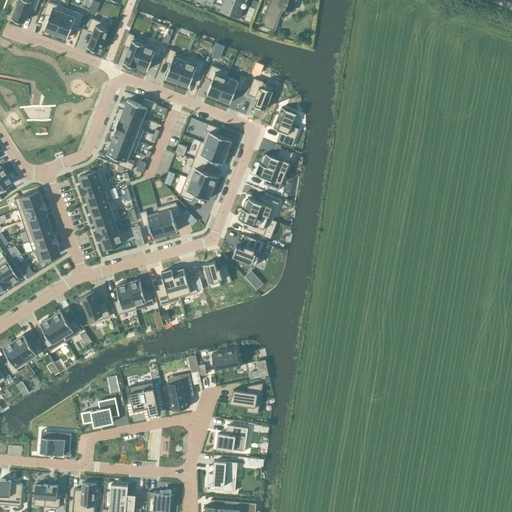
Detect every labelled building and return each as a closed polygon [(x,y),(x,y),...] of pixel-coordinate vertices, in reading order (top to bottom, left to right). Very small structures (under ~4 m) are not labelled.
[(15,11),(12,18),(24,22),(26,18),(29,9),(35,11),(39,0),(18,0),(18,3),(16,2),(13,10),(15,11)] [(197,0),(212,5),(213,3),(221,6),(220,10),(240,18),(246,0),(197,0)] [(270,0),(261,25),(274,30),(283,8),(292,11),(296,1),(298,1),(298,0),(270,0)] [(48,1),(43,14),(49,17),(44,30),(46,31),(45,32),(53,35),(53,34),(55,35),(66,8),(48,1)] [(66,8),(55,35),(67,39),(72,26),(78,28),(83,15),(66,8)] [(92,18),(86,31),(92,34),(87,47),(99,52),(102,45),(104,45),(107,37),(105,37),(107,31),(110,25),(92,18)] [(128,32),(123,45),(129,48),(128,50),(124,62),(135,66),(146,39),(145,39),(145,41),(134,37),(135,35),(128,32)] [(146,39),(135,66),(136,67),(136,66),(138,66),(137,68),(145,71),(145,70),(147,70),(153,57),(159,59),(164,46),(146,39)] [(170,49),(165,62),(171,64),(165,77),(167,78),(167,80),(175,83),(175,81),(177,82),(188,55),(187,55),(186,58),(175,53),(176,51),(170,49)] [(188,55),(177,82),(182,84),(186,85),(189,86),(194,73),(200,75),(205,62),(188,55)] [(211,65),(206,78),(212,80),(209,87),(208,90),(207,93),(209,94),(208,96),(216,99),(217,97),(219,98),(229,71),(211,65)] [(229,71),(219,98),(230,102),(236,89),(241,91),(247,78),(240,76),(238,81),(228,76),(229,72),(229,71)] [(257,97),(254,104),(266,109),(267,103),(269,104),(273,96),(271,95),(274,85),(254,77),(248,94),(257,97)] [(128,99),(123,110),(145,119),(146,117),(149,108),(155,110),(157,104),(144,99),(142,105),(128,99)] [(281,107),(273,128),(280,131),(277,140),(292,147),(299,128),(291,125),(296,113),(281,107)] [(118,120),(144,130),(141,129),(145,119),(123,110),(119,120),(118,120)] [(118,120),(114,131),(139,141),(142,134),(144,130),(118,120)] [(201,140),(201,141),(227,151),(232,140),(218,134),(221,128),(208,123),(205,130),(207,131),(207,132),(203,141),(201,140)] [(115,132),(111,142),(135,152),(139,141),(114,131),(114,132),(115,132)] [(201,141),(194,159),(207,164),(209,158),(223,163),(223,161),(225,162),(228,154),(226,153),(227,151),(201,141)] [(111,143),(107,153),(121,159),(118,165),(131,170),(134,163),(129,161),(133,151),(135,152),(111,142),(111,143)] [(260,162),(260,163),(285,172),(294,152),(280,147),(277,156),(266,152),(265,155),(263,154),(260,162)] [(192,164),(187,177),(213,187),(214,185),(215,186),(218,178),(217,178),(218,176),(204,170),(207,164),(194,159),(192,164)] [(260,163),(256,173),(266,177),(264,183),(279,189),(285,172),(260,163)] [(84,174),(79,176),(83,186),(81,187),(81,188),(106,179),(102,168),(92,172),(92,170),(84,173),(84,174)] [(7,175),(0,179),(0,198),(10,192),(7,187),(12,183),(7,175)] [(187,177),(180,195),(193,200),(195,194),(196,194),(209,199),(213,187),(187,177)] [(106,179),(81,188),(83,194),(85,194),(86,197),(110,189),(108,183),(106,179)] [(110,189),(86,197),(90,207),(113,199),(110,189)] [(24,196),(14,199),(18,210),(43,201),(41,201),(37,191),(32,193),(31,192),(24,194),(24,196)] [(242,207),(242,208),(273,219),(279,202),(262,195),(259,201),(249,197),(248,200),(246,199),(243,207),(242,207)] [(113,199),(90,207),(93,218),(117,209),(112,211),(109,201),(113,200),(113,199)] [(43,201),(18,210),(21,220),(45,212),(43,209),(45,208),(43,201)] [(176,202),(158,207),(166,234),(178,231),(174,217),(180,215),(176,202)] [(146,210),(140,212),(144,226),(150,224),(154,238),(156,237),(156,239),(164,236),(164,235),(166,234),(158,207),(157,207),(159,212),(148,215),(146,210)] [(242,208),(238,218),(249,222),(246,228),(264,235),(270,219),(272,220),(273,219),(242,208)] [(117,209),(93,218),(94,218),(97,228),(120,220),(117,209)] [(45,212),(21,220),(25,230),(48,222),(48,221),(45,212)] [(98,231),(96,232),(99,239),(124,230),(124,229),(119,231),(116,223),(116,222),(121,220),(120,220),(97,228),(98,231)] [(48,222),(25,230),(28,241),(52,233),(48,222)] [(124,230),(99,239),(101,238),(104,249),(110,247),(110,248),(118,246),(118,244),(128,241),(124,230)] [(52,233),(28,241),(32,251),(57,242),(55,236),(53,236),(53,235),(52,233)] [(237,245),(233,256),(238,258),(237,260),(245,263),(246,261),(256,265),(265,242),(248,236),(244,247),(237,245)] [(57,242),(32,251),(34,251),(38,261),(46,258),(46,260),(54,257),(54,255),(59,253),(55,243),(57,243),(57,242)] [(4,256),(0,257),(0,272),(8,285),(8,284),(18,277),(4,256)] [(215,260),(204,263),(205,269),(203,270),(205,278),(208,277),(211,287),(232,281),(227,265),(217,268),(215,260)] [(172,268),(181,299),(181,297),(198,292),(194,276),(187,278),(184,267),(181,268),(181,266),(172,269),(172,268)] [(29,267),(22,272),(26,278),(33,274),(29,267)] [(159,289),(156,290),(160,305),(181,299),(172,268),(161,271),(164,282),(158,284),(159,289)] [(140,278),(128,282),(136,309),(154,304),(150,290),(144,292),(140,278)] [(120,299),(114,301),(115,305),(118,314),(136,309),(128,282),(116,285),(116,287),(120,298),(120,299)] [(94,292),(81,296),(84,303),(83,304),(86,312),(87,311),(92,323),(110,316),(105,303),(99,305),(94,292)] [(61,310),(51,317),(66,340),(82,330),(74,318),(72,320),(69,322),(61,310)] [(42,322),(40,323),(48,335),(42,339),(50,351),(66,340),(51,317),(49,318),(48,316),(41,321),(42,322)] [(19,337),(14,340),(28,362),(38,355),(39,358),(45,354),(37,342),(32,346),(27,338),(24,333),(19,337)] [(5,346),(3,347),(11,359),(6,363),(13,374),(19,370),(18,368),(28,362),(14,340),(12,341),(11,340),(4,345),(5,346)] [(237,348),(212,353),(215,369),(217,368),(217,371),(221,370),(221,371),(225,370),(225,369),(228,369),(235,368),(241,366),(240,361),(239,357),(237,348)] [(258,370),(250,372),(251,378),(268,375),(267,369),(258,370)] [(178,381),(167,383),(172,410),(176,409),(190,406),(187,396),(189,395),(188,393),(194,392),(190,372),(176,375),(178,381)] [(153,381),(129,386),(134,412),(148,409),(149,409),(148,405),(157,403),(153,381)] [(234,389),(229,403),(247,405),(258,407),(259,407),(259,405),(263,383),(263,382),(248,385),(248,386),(248,391),(234,389)] [(100,408),(81,412),(84,423),(93,421),(94,425),(99,424),(100,425),(102,424),(114,422),(113,416),(119,415),(118,410),(116,397),(98,400),(100,408)] [(216,445),(216,447),(245,451),(248,428),(227,425),(226,434),(218,433),(216,445)] [(40,452),(51,453),(51,452),(64,454),(64,448),(70,448),(71,440),(72,432),(56,431),(56,435),(55,437),(48,437),(48,439),(48,442),(41,442),(41,446),(40,452)] [(208,476),(208,485),(215,486),(215,489),(214,489),(235,491),(235,489),(234,489),(236,464),(237,464),(237,462),(225,461),(214,460),(214,467),(214,469),(214,474),(208,473),(208,476)] [(0,499),(3,500),(9,500),(9,504),(21,505),(23,483),(19,483),(11,482),(11,480),(6,479),(0,478),(0,479),(0,499)] [(74,488),(72,511),(76,511),(85,511),(86,505),(95,506),(95,498),(98,498),(98,489),(96,489),(97,483),(82,482),(82,489),(74,488)] [(36,483),(35,497),(37,497),(44,498),(45,498),(44,506),(60,507),(61,495),(57,495),(58,485),(55,485),(36,483)] [(109,491),(108,501),(110,501),(109,509),(109,511),(108,511),(134,511),(135,507),(136,494),(130,493),(128,493),(128,485),(120,484),(112,483),(111,483),(111,491),(109,491)] [(147,511),(146,511),(169,511),(170,504),(172,504),(173,495),(171,495),(171,490),(166,490),(160,489),(160,492),(160,493),(148,492),(147,511)] [(206,505),(205,511),(240,511),(246,511),(255,511),(257,502),(211,499),(211,505),(206,505)]
